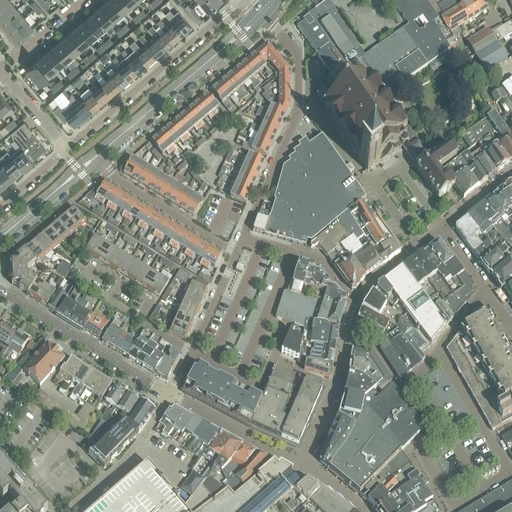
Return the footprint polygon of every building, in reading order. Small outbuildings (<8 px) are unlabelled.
[(0,0),(0,8),(9,0),(8,0),(0,0)] [(0,8),(0,20),(1,22),(16,9),(9,0),(0,8)] [(110,0),(108,0),(102,6),(114,20),(122,13),(110,0)] [(124,0),(110,0),(122,13),(130,6),(124,0)] [(157,4),(153,0),(148,5),(152,9),(157,4)] [(222,0),(221,0),(202,0),(200,2),(207,12),(211,9),(216,5),(222,0)] [(311,20),(310,20),(340,62),(343,65),(358,55),(373,77),(437,32),(432,24),(438,20),(430,8),(426,3),(423,0),(389,0),(408,27),(364,57),(328,7),(330,5),(328,1),(307,15),(311,20)] [(432,0),(428,2),(426,3),(430,8),(435,5),(438,4),(435,0),(432,0)] [(455,0),(448,0),(448,1),(453,10),(454,10),(457,8),(459,7),(455,0)] [(482,4),(479,0),(470,0),(465,3),(459,7),(457,8),(467,24),(489,10),(484,3),(482,4)] [(30,4),(34,9),(38,6),(34,1),(30,4)] [(45,1),(41,4),(45,9),(49,6),(45,1)] [(448,1),(442,4),(448,14),(453,10),(448,1)] [(435,5),(430,8),(438,20),(442,18),(436,7),(439,5),(438,4),(435,5)] [(439,5),(436,7),(442,18),(448,14),(442,4),(439,5)] [(183,9),(187,13),(191,9),(187,5),(183,9)] [(38,6),(34,9),(38,14),(42,11),(38,6)] [(102,6),(93,13),(105,27),(114,20),(102,6)] [(449,35),(467,24),(457,8),(454,10),(448,14),(442,18),(438,20),(432,24),(437,32),(448,48),(453,45),(452,43),(453,41),(449,35)] [(1,22),(9,30),(24,18),(16,9),(1,22)] [(199,19),(191,9),(187,13),(195,23),(199,19)] [(142,10),(137,14),(140,18),(145,14),(142,10)] [(164,15),(172,25),(173,24),(181,34),(190,27),(182,17),(177,21),(173,16),(172,17),(168,12),(164,15)] [(93,13),(85,20),(97,34),(105,27),(93,13)] [(140,18),(137,14),(132,18),(135,22),(140,18)] [(24,18),(9,30),(17,40),(32,27),(24,18)] [(85,20),(77,27),(89,41),(97,34),(85,20)] [(155,23),(158,26),(172,42),(181,34),(173,24),(172,25),(167,29),(159,20),(156,22),(155,23)] [(327,71),(340,62),(310,20),(305,24),(304,22),(296,27),(327,71)] [(155,39),(155,40),(163,50),(172,42),(158,26),(154,29),(149,23),(144,27),(155,39)] [(490,32),(468,46),(473,55),(475,58),(475,57),(497,44),(511,34),(511,26),(510,23),(502,28),(501,25),(490,32)] [(125,24),(120,28),(124,32),(129,28),(125,24)] [(77,27),(69,34),(81,48),(89,41),(77,27)] [(124,32),(120,28),(115,32),(119,36),(124,32)] [(450,50),(448,48),(437,32),(373,77),(386,95),(403,83),(404,83),(427,67),(427,66),(450,50)] [(69,34),(60,41),(72,55),(81,48),(69,34)] [(137,38),(143,45),(144,45),(154,57),(163,50),(155,40),(149,44),(141,35),(137,38)] [(109,38),(104,42),(107,46),(112,42),(109,38)] [(60,41),(52,48),(64,62),(72,55),(60,41)] [(129,45),(137,55),(146,65),(154,57),(144,45),(143,45),(139,48),(133,41),(129,45)] [(107,46),(104,42),(99,46),(102,50),(107,46)] [(497,44),(475,57),(486,75),(507,61),(497,44)] [(266,45),(254,55),(260,63),(265,59),(269,63),(276,57),(266,45)] [(52,48),(44,55),(56,69),(64,62),(52,48)] [(120,53),(128,62),(137,72),(146,65),(137,55),(132,59),(124,50),(120,53)] [(92,52),(87,56),(91,60),(96,56),(92,52)] [(106,53),(99,60),(103,64),(111,58),(106,53)] [(44,55),(36,62),(48,76),(56,69),(44,55)] [(254,55),(247,61),(259,74),(262,78),(265,75),(268,79),(271,76),(260,63),(254,55)] [(401,148),(415,168),(428,160),(405,127),(404,128),(401,123),(402,122),(399,117),(398,118),(394,113),(395,112),(394,111),(393,111),(389,106),(390,105),(387,101),(386,101),(382,96),(383,96),(382,95),(381,95),(371,80),(370,79),(373,77),(358,55),(343,65),(344,67),(338,72),(338,71),(336,71),(337,72),(329,78),(327,77),(327,78),(328,79),(325,90),(316,97),(322,105),(321,106),(322,107),(323,106),(326,110),(323,111),(324,113),(325,112),(336,127),(335,128),(336,130),(337,129),(340,134),(339,135),(342,139),(343,138),(347,144),(346,144),(347,145),(348,145),(352,150),(350,151),(354,156),(355,155),(359,160),(358,161),(366,173),(401,148)] [(91,60),(87,56),(82,60),(86,64),(91,60)] [(111,61),(115,65),(119,62),(115,57),(111,61)] [(276,57),(269,63),(275,71),(283,64),(276,57)] [(442,58),(429,67),(433,73),(446,63),(442,58)] [(247,61),(240,67),(258,87),(260,85),(257,82),(254,78),(259,74),(247,61)] [(48,76),(36,62),(27,69),(39,84),(48,76)] [(74,62),(68,66),(71,70),(76,66),(77,65),(74,62)] [(128,62),(119,70),(128,80),(137,72),(128,62)] [(283,64),(275,71),(278,75),(278,81),(288,81),(288,70),(283,64)] [(76,66),(71,70),(74,74),(79,70),(76,66)] [(240,67),(233,73),(244,86),(247,83),(250,87),(254,91),(258,87),(240,67)] [(106,73),(110,78),(110,77),(119,87),(128,80),(119,70),(116,73),(111,68),(106,73)] [(74,74),(71,70),(66,74),(69,78),(74,74)] [(85,72),(80,76),(83,80),(88,76),(85,72)] [(94,76),(98,80),(102,77),(98,72),(94,76)] [(233,73),(226,79),(243,100),(246,97),(243,94),(246,90),(243,87),(244,86),(233,73)] [(80,76),(74,81),(78,86),(84,81),(83,80),(80,76)] [(110,77),(110,78),(101,85),(110,95),(119,87),(110,77)] [(226,79),(218,85),(232,102),(236,99),(239,103),(243,100),(226,79)] [(502,88),(497,92),(502,101),(504,104),(509,114),(511,119),(511,79),(501,87),(502,88)] [(59,80),(55,84),(58,88),(63,84),(59,80)] [(288,81),(278,81),(279,96),(288,95),(288,81)] [(94,83),(89,88),(93,92),(98,88),(94,83)] [(58,88),(55,84),(51,87),(50,88),(53,92),(58,88)] [(98,88),(93,92),(101,102),(110,95),(101,85),(98,88)] [(218,85),(210,92),(227,113),(231,110),(228,106),(232,103),(232,102),(218,85)] [(75,91),(83,100),(84,100),(92,110),(101,102),(93,92),(89,88),(83,92),(79,88),(75,91)] [(497,92),(491,95),(496,104),(502,101),(497,92)] [(271,100),(265,93),(262,96),(268,103),(271,100)] [(0,94),(0,113),(1,114),(10,106),(0,94)] [(66,99),(70,103),(71,103),(83,118),(92,110),(84,100),(83,100),(78,104),(70,95),(66,99)] [(279,105),(277,110),(285,114),(289,106),(288,95),(279,96),(279,105)] [(206,96),(200,101),(215,118),(215,117),(221,112),(206,96)] [(52,99),(47,104),(53,110),(58,106),(52,99)] [(200,101),(193,107),(204,121),(205,120),(208,124),(212,120),(215,118),(200,101)] [(74,125),(83,118),(71,103),(70,103),(62,111),(58,106),(53,110),(64,123),(69,119),(74,125)] [(504,104),(501,106),(507,116),(509,114),(504,104)] [(193,107),(186,113),(201,131),(203,129),(199,125),(203,121),(204,121),(193,107)] [(259,109),(257,112),(281,123),(285,114),(277,110),(271,108),(268,115),(263,112),(264,111),(259,109)] [(257,112),(256,116),(260,118),(261,117),(266,119),(263,125),(278,131),(281,123),(257,112)] [(186,113),(179,119),(190,132),(191,132),(195,136),(199,133),(201,131),(186,113)] [(485,119),(479,124),(493,143),(508,164),(510,163),(511,164),(511,163),(511,144),(509,141),(511,140),(493,114),(485,119)] [(507,116),(500,121),(502,124),(511,137),(511,119),(509,114),(507,116)] [(12,119),(8,123),(12,128),(16,124),(12,119)] [(179,119),(172,125),(188,143),(188,142),(193,138),(189,134),(190,132),(179,119)] [(24,122),(15,130),(22,139),(32,132),(24,122)] [(8,123),(0,130),(0,131),(3,135),(12,128),(8,123)] [(467,132),(480,150),(496,173),(497,173),(509,164),(479,124),(467,132)] [(172,125),(166,130),(177,144),(181,148),(187,144),(188,143),(172,125)] [(251,126),(250,129),(274,140),(278,131),(263,125),(262,126),(261,130),(256,128),(251,126)] [(250,129),(248,134),(250,135),(248,140),(255,143),(270,149),(274,140),(250,129)] [(17,151),(19,153),(23,150),(25,152),(30,148),(26,144),(22,139),(15,130),(10,134),(15,141),(21,148),(17,151)] [(166,130),(158,137),(174,155),(174,154),(173,153),(178,149),(175,146),(176,145),(177,144),(166,130)] [(35,136),(32,132),(22,139),(26,144),(35,136)] [(46,149),(35,136),(26,144),(30,148),(25,152),(32,161),(46,149)] [(266,227),(263,235),(265,235),(279,239),(281,230),(310,239),(312,241),(310,242),(311,243),(332,226),(347,213),(348,212),(362,203),(367,200),(322,136),(321,136),(323,138),(318,141),(317,142),(316,142),(317,144),(315,146),(311,148),(306,141),(298,146),(300,149),(298,151),(295,153),(294,153),(294,154),(294,155),(295,156),(288,161),(290,164),(287,166),(284,168),(281,177),(273,204),(273,205),(272,210),(271,213),(268,221),(267,221),(266,227)] [(158,137),(150,143),(162,157),(163,156),(167,160),(171,157),(174,155),(158,137)] [(244,143),(242,147),(266,158),(270,149),(255,143),(253,147),(248,145),(244,143)] [(428,160),(415,168),(414,168),(424,182),(423,183),(427,188),(428,188),(437,200),(454,188),(441,170),(438,172),(436,169),(455,156),(448,145),(428,160)] [(23,150),(19,153),(14,157),(23,168),(32,161),(25,152),(23,150)] [(480,150),(470,157),(487,180),(496,173),(480,150)] [(458,158),(479,187),(479,186),(487,180),(470,157),(466,152),(458,158)] [(11,155),(2,162),(14,176),(23,168),(14,157),(13,158),(11,155)] [(243,158),(240,162),(244,164),(260,171),(264,163),(248,156),(246,159),(243,158)] [(129,164),(123,174),(124,174),(125,175),(129,178),(131,179),(142,159),(138,157),(136,162),(132,159),(129,164)] [(458,158),(441,170),(454,188),(454,187),(455,187),(463,199),(479,187),(458,158)] [(142,159),(131,179),(133,180),(138,183),(139,183),(147,169),(143,167),(146,162),(142,159)] [(0,165),(0,178),(5,184),(14,176),(2,162),(2,163),(4,165),(2,168),(0,165)] [(179,174),(187,167),(184,163),(176,171),(179,174)] [(355,168),(351,163),(347,166),(351,171),(355,168)] [(237,169),(237,170),(257,179),(260,171),(244,164),(242,168),(239,166),(237,169)] [(147,169),(139,183),(139,184),(145,187),(146,188),(158,169),(154,166),(151,171),(147,169)] [(158,169),(146,188),(148,189),(153,193),(154,193),(163,179),(159,176),(162,171),(158,169)] [(236,172),(235,174),(238,176),(237,180),(253,188),(257,179),(237,170),(236,172)] [(163,179),(154,193),(155,194),(160,197),(162,198),(174,179),(170,176),(167,181),(163,179)] [(174,179),(162,198),(164,199),(169,202),(170,203),(179,188),(175,186),(178,181),(174,179)] [(230,186),(230,187),(250,196),(253,188),(237,180),(235,184),(231,183),(230,186)] [(511,182),(502,190),(511,203),(511,182)] [(102,205),(104,202),(113,187),(105,183),(96,197),(100,199),(98,203),(102,205)] [(179,188),(170,203),(171,203),(176,206),(178,207),(190,188),(186,186),(183,191),(179,188)] [(106,207),(110,210),(121,192),(113,187),(104,202),(108,204),(106,207)] [(228,190),(227,191),(232,193),(230,197),(232,199),(234,199),(242,203),(244,204),(246,204),(246,203),(247,201),(250,196),(230,187),(228,190)] [(190,188),(178,207),(180,208),(185,212),(194,198),(190,195),(193,190),(190,188)] [(498,193),(493,197),(509,217),(510,215),(511,219),(511,203),(502,190),(498,193)] [(116,209),(120,211),(128,197),(121,192),(110,210),(114,212),(116,209)] [(194,198),(185,212),(188,213),(192,216),(193,217),(194,217),(203,202),(202,202),(199,200),(201,196),(197,193),(194,198)] [(122,217),(125,219),(136,202),(128,197),(120,211),(124,214),(122,217)] [(493,197),(484,205),(502,225),(511,236),(511,219),(510,215),(509,217),(493,197)] [(333,227),(310,245),(311,248),(314,249),(315,249),(321,250),(352,290),(355,290),(364,278),(365,277),(375,270),(381,266),(399,253),(386,235),(382,238),(370,218),(377,213),(367,200),(362,203),(348,212),(347,213),(332,226),(333,227)] [(132,219),(135,221),(144,206),(136,202),(125,219),(130,222),(132,219)] [(501,226),(502,225),(484,205),(474,212),(482,221),(486,225),(486,229),(494,239),(496,237),(490,230),(498,222),(501,226)] [(138,227),(141,229),(152,211),(144,206),(135,221),(140,223),(138,227)] [(73,208),(65,215),(77,230),(85,223),(73,208)] [(258,216),(253,232),(263,235),(266,227),(267,221),(268,221),(271,213),(260,210),(258,216)] [(147,228),(151,230),(160,216),(152,211),(141,229),(145,231),(147,228)] [(503,246),(496,237),(494,239),(486,229),(486,225),(482,221),(474,212),(466,219),(485,241),(493,250),(499,259),(506,254),(501,247),(503,246)] [(65,215),(57,222),(69,237),(77,230),(65,215)] [(153,236),(157,238),(167,221),(160,216),(151,230),(155,233),(153,236)] [(456,227),(455,231),(472,253),(485,241),(466,219),(456,227)] [(163,238),(166,240),(175,226),(167,221),(157,238),(161,241),(163,238)] [(51,227),(48,229),(60,244),(69,237),(57,222),(51,227)] [(169,246),(172,248),(183,230),(175,226),(166,240),(171,242),(169,246)] [(48,229),(40,236),(52,251),(60,244),(48,229)] [(179,247),(182,249),(191,235),(183,230),(172,248),(177,250),(179,247)] [(185,255),(188,257),(199,240),(191,235),(182,249),(186,252),(185,255)] [(40,236),(32,243),(44,258),(49,261),(50,261),(52,258),(47,255),(48,254),(52,251),(40,236)] [(85,253),(94,259),(106,241),(105,240),(107,237),(105,237),(102,237),(100,240),(95,237),(85,253)] [(194,257),(198,259),(206,245),(199,240),(188,257),(192,260),(194,257)] [(94,259),(104,264),(113,248),(107,245),(109,243),(106,241),(94,259)] [(485,241),(472,253),(489,276),(511,258),(511,257),(510,259),(506,254),(499,259),(493,250),(485,241)] [(428,249),(421,255),(452,298),(461,310),(463,308),(465,304),(465,299),(471,294),(472,293),(471,289),(473,288),(474,287),(450,255),(450,256),(443,247),(441,246),(438,242),(428,249)] [(32,243),(23,250),(24,251),(35,264),(35,265),(41,260),(43,263),(43,264),(47,263),(49,261),(44,258),(32,243)] [(200,265),(204,267),(214,249),(206,245),(198,259),(202,262),(200,265)] [(79,246),(75,252),(80,255),(84,249),(79,246)] [(104,264),(113,270),(123,254),(113,248),(104,264)] [(222,254),(214,249),(204,267),(208,270),(210,267),(213,269),(222,254)] [(26,270),(35,264),(24,251),(16,258),(19,261),(17,262),(10,263),(10,271),(9,271),(8,273),(8,275),(10,277),(11,277),(11,285),(19,285),(21,286),(18,290),(27,295),(36,281),(27,276),(26,270)] [(76,261),(80,255),(75,252),(72,258),(76,261)] [(113,270),(122,276),(132,260),(123,254),(113,270)] [(421,255),(411,262),(453,319),(461,310),(452,298),(421,255)] [(511,258),(489,276),(500,291),(504,288),(504,289),(511,282),(511,258)] [(122,276),(131,281),(141,265),(132,260),(122,276)] [(60,265),(59,267),(69,273),(72,268),(62,261),(60,265)] [(402,269),(401,269),(445,328),(453,319),(411,262),(402,269)] [(290,279),(286,293),(303,298),(306,289),(307,290),(313,273),(312,273),(314,268),(298,264),(293,280),(290,279)] [(131,281),(140,287),(150,271),(141,265),(131,281)] [(66,278),(69,273),(59,267),(56,272),(66,278)] [(383,284),(392,295),(399,305),(430,347),(431,346),(445,328),(401,269),(383,284)] [(140,287),(150,292),(159,276),(150,271),(140,287)] [(189,287),(186,293),(203,301),(207,292),(206,292),(209,286),(195,280),(179,271),(174,279),(184,285),(189,287)] [(319,275),(313,273),(307,290),(308,290),(307,292),(309,293),(310,291),(325,296),(328,288),(327,284),(328,284),(319,275)] [(75,284),(79,277),(73,274),(69,280),(75,284)] [(159,298),(169,282),(159,276),(150,292),(159,298)] [(61,287),(64,281),(64,280),(60,278),(56,285),(60,288),(61,287)] [(27,295),(26,297),(36,303),(46,286),(37,280),(36,281),(27,295)] [(511,282),(504,289),(502,289),(500,291),(500,292),(502,291),(511,303),(511,282)] [(383,284),(374,290),(375,290),(375,292),(386,302),(389,299),(390,297),(391,296),(392,295),(383,284)] [(256,328),(271,287),(266,285),(263,292),(256,289),(253,297),(251,297),(249,304),(253,305),(246,324),(256,328)] [(46,286),(36,303),(45,308),(55,292),(46,286)] [(47,309),(56,315),(66,300),(65,299),(66,298),(60,295),(63,290),(62,290),(60,288),(47,309)] [(328,289),(328,288),(325,296),(310,291),(309,293),(307,292),(308,290),(307,290),(306,289),(303,298),(312,301),(313,301),(343,311),(345,305),(344,301),(335,291),(328,289)] [(186,293),(182,303),(199,311),(203,301),(186,293)] [(292,327),(303,332),(305,323),(337,327),(343,311),(313,301),(312,301),(303,298),(286,293),(282,293),(274,319),(292,327)] [(362,309),(362,310),(372,316),(396,329),(404,340),(405,342),(418,359),(421,363),(422,362),(425,359),(421,354),(430,347),(399,305),(398,305),(390,312),(371,295),(371,294),(363,307),(362,309)] [(73,304),(66,300),(56,315),(70,323),(82,303),(76,299),(73,304)] [(88,306),(82,303),(70,323),(83,332),(93,316),(85,312),(88,306)] [(182,303),(177,313),(195,321),(199,311),(182,303)] [(358,320),(357,321),(382,335),(386,340),(409,372),(421,363),(418,359),(405,342),(404,340),(396,329),(372,316),(362,310),(358,320)] [(494,342),(493,340),(484,325),(493,320),(486,310),(472,318),(463,329),(459,331),(460,333),(454,340),(445,351),(491,432),(511,419),(511,374),(500,353),(500,352),(501,350),(500,349),(499,345),(496,343),(495,343),(494,342)] [(177,313),(173,323),(190,331),(195,321),(177,313)] [(94,314),(93,316),(83,332),(98,341),(109,323),(94,314)] [(101,343),(110,349),(124,327),(115,321),(103,340),(101,343)] [(357,321),(355,330),(356,330),(363,334),(372,339),(376,342),(377,343),(378,345),(400,379),(409,372),(386,340),(382,335),(357,321)] [(2,323),(0,326),(0,344),(0,345),(0,348),(3,350),(0,355),(4,357),(6,353),(19,334),(9,328),(10,327),(5,324),(4,325),(3,324),(2,323)] [(190,331),(173,323),(168,334),(185,342),(190,331)] [(335,340),(336,335),(337,327),(305,323),(303,332),(301,345),(334,350),(335,340)] [(126,328),(124,327),(110,349),(119,354),(128,338),(124,335),(128,329),(126,328)] [(298,364),(301,345),(303,332),(292,327),(280,354),(281,354),(297,362),(296,363),(298,364)] [(4,357),(1,361),(5,363),(10,356),(12,352),(19,356),(29,340),(26,338),(26,337),(21,334),(21,335),(19,334),(6,353),(4,357)] [(132,340),(128,338),(119,354),(127,359),(137,343),(132,340)] [(139,340),(137,343),(127,359),(136,364),(148,345),(139,340)] [(162,341),(159,346),(164,349),(167,344),(162,341)] [(30,342),(26,348),(31,351),(35,346),(30,342)] [(148,345),(136,364),(144,369),(154,354),(158,348),(149,343),(148,345)] [(3,377),(0,379),(2,381),(12,385),(18,378),(23,371),(40,387),(65,360),(48,344),(38,355),(36,354),(33,357),(34,359),(31,362),(25,357),(4,378),(3,377)] [(298,364),(304,367),(304,362),(331,366),(334,350),(301,345),(298,364)] [(352,349),(349,364),(361,366),(370,372),(375,376),(383,386),(385,387),(386,386),(385,385),(388,383),(388,382),(388,379),(389,378),(372,353),(369,353),(369,352),(352,349)] [(167,362),(163,359),(153,375),(166,383),(179,355),(171,350),(167,356),(170,358),(167,362)] [(144,369),(153,375),(163,359),(154,354),(144,369)] [(62,376),(72,382),(82,367),(71,360),(65,369),(63,368),(59,374),(62,376)] [(329,379),(330,376),(331,366),(304,362),(304,367),(303,370),(302,371),(308,374),(314,376),(327,380),(329,379)] [(349,364),(347,376),(359,377),(377,390),(378,391),(383,386),(375,376),(370,372),(361,366),(349,364)] [(183,391),(246,425),(251,414),(247,411),(254,397),(194,365),(183,391)] [(82,388),(92,373),(82,367),(72,382),(78,386),(72,396),(76,398),(82,388)] [(275,368),(265,392),(312,413),(322,388),(320,387),(318,385),(316,383),(315,385),(275,368)] [(80,401),(85,404),(92,394),(102,379),(92,373),(82,388),(86,391),(80,401)] [(18,389),(27,380),(22,375),(13,385),(18,389)] [(344,395),(344,394),(365,400),(377,390),(359,377),(347,376),(344,395)] [(112,385),(102,379),(92,394),(102,401),(112,385)] [(100,421),(101,422),(106,425),(116,408),(125,393),(114,386),(103,404),(110,409),(112,406),(114,407),(111,412),(107,410),(100,421)] [(389,389),(386,386),(385,387),(383,386),(378,391),(377,390),(365,400),(344,394),(344,395),(339,414),(361,417),(380,436),(386,429),(389,427),(410,414),(391,388),(389,389)] [(32,400),(39,405),(46,395),(40,391),(32,400)] [(297,447),(312,413),(265,392),(261,401),(254,397),(247,411),(251,414),(246,425),(250,426),(297,447)] [(113,429),(116,432),(124,424),(138,401),(125,393),(116,408),(122,412),(118,420),(119,420),(113,429)] [(46,395),(39,405),(46,410),(52,400),(46,396),(46,395)] [(46,410),(52,415),(59,405),(52,400),(46,410)] [(154,411),(138,401),(124,424),(139,433),(154,411)] [(95,410),(85,404),(81,411),(91,418),(95,410)] [(52,415),(59,419),(66,410),(59,405),(52,415)] [(173,430),(184,415),(173,409),(171,412),(168,411),(158,425),(165,430),(162,433),(167,437),(173,430)] [(59,419),(66,424),(73,415),(66,410),(59,419)] [(81,411),(77,418),(80,420),(86,425),(91,418),(81,411)] [(319,463),(328,470),(348,442),(356,426),(361,417),(339,414),(338,418),(338,417),(319,463)] [(412,417),(410,414),(389,427),(403,447),(406,444),(408,446),(421,431),(410,419),(412,417)] [(77,418),(73,415),(66,424),(73,429),(80,420),(77,418)] [(171,440),(177,444),(181,440),(180,439),(193,420),(184,415),(173,430),(176,432),(171,440)] [(345,483),(358,495),(359,495),(363,491),(362,491),(369,484),(371,482),(373,480),(375,477),(377,477),(384,469),(387,467),(390,464),(395,458),(397,456),(400,453),(400,452),(403,447),(389,427),(386,429),(380,436),(361,417),(356,426),(348,442),(328,470),(345,483)] [(80,434),(86,425),(80,420),(73,429),(80,434)] [(188,436),(192,439),(201,424),(193,420),(180,439),(181,440),(177,444),(184,449),(186,446),(182,443),(188,436)] [(104,470),(139,433),(124,424),(116,432),(113,429),(88,455),(104,470)] [(188,452),(192,455),(210,429),(201,424),(192,439),(195,441),(190,447),(191,447),(188,452)] [(218,434),(210,429),(192,455),(195,457),(203,446),(207,450),(218,434)] [(511,432),(501,439),(507,450),(511,446),(511,432)] [(203,460),(213,466),(232,441),(220,435),(203,460)] [(232,441),(213,466),(213,467),(221,473),(221,472),(230,462),(237,454),(242,447),(232,441)] [(207,450),(203,447),(196,457),(200,460),(207,450)] [(251,451),(242,447),(237,454),(230,462),(221,472),(221,473),(227,483),(234,477),(233,476),(240,471),(241,472),(254,453),(251,451)] [(259,455),(254,453),(241,472),(240,471),(233,476),(234,477),(227,483),(223,486),(227,491),(230,488),(236,493),(266,461),(267,460),(267,459),(266,458),(259,455)] [(360,496),(367,503),(390,479),(408,463),(404,458),(400,453),(397,456),(395,458),(390,464),(387,467),(384,469),(377,477),(375,477),(373,480),(371,482),(369,484),(362,491),(363,491),(359,495),(360,496)] [(46,511),(47,511),(32,495),(30,498),(26,493),(28,492),(19,482),(18,484),(0,463),(0,497),(2,500),(8,495),(15,503),(20,499),(21,501),(23,500),(25,502),(13,511),(46,511)] [(367,503),(374,510),(394,495),(408,485),(417,479),(419,478),(408,463),(390,479),(367,503)] [(185,511),(183,510),(183,509),(177,503),(179,501),(147,464),(91,511),(185,511)] [(275,464),(234,498),(242,507),(237,511),(268,511),(267,510),(278,501),(280,503),(304,482),(296,478),(290,475),(292,472),(275,464)] [(227,491),(223,486),(227,483),(221,473),(213,467),(183,509),(183,510),(185,511),(237,511),(242,507),(234,498),(233,499),(227,491)] [(374,510),(375,511),(413,511),(432,501),(417,479),(408,485),(394,495),(374,510)] [(305,481),(304,482),(280,503),(278,501),(267,510),(268,511),(299,511),(322,490),(308,481),(305,481)] [(511,511),(511,485),(510,483),(462,511),(511,511)] [(319,511),(333,498),(322,490),(299,511),(319,511)] [(352,511),(344,505),(333,498),(319,511),(352,511)] [(439,511),(432,501),(413,511),(439,511)]
